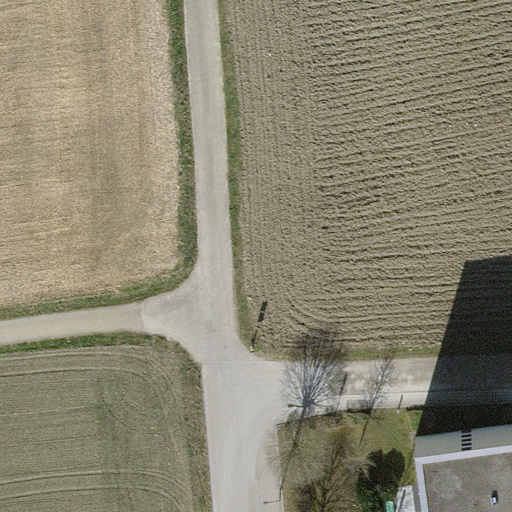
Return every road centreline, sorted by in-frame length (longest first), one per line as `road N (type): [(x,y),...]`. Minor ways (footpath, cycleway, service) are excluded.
road 1 (track): [(204,0),(217,322),(239,391)]
road 2 (track): [(239,391),(511,375)]
road 3 (track): [(0,340),(217,322)]
road 4 (residential): [(239,391),(253,511)]
